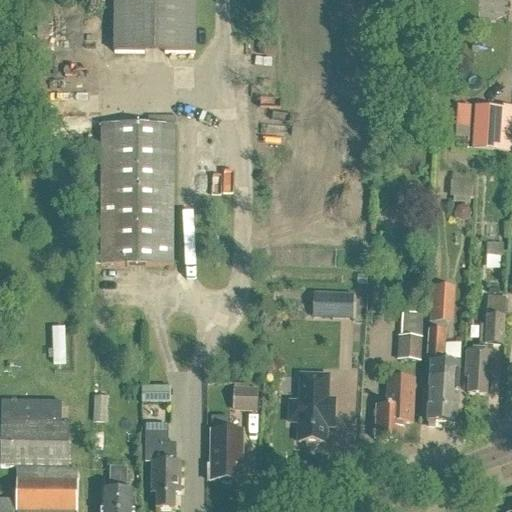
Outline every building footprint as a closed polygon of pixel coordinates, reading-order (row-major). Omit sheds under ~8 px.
[(115,0),(114,56),(195,57),(195,0),(115,0)] [(502,112),(476,110),(472,153),(499,155),(502,112)] [(102,129),(101,269),(173,269),(174,129),(102,129)] [(450,184),(449,203),(472,204),(473,184),(450,184)] [(431,289),(429,326),(453,328),(455,291),(431,289)] [(349,321),(349,294),(307,295),(308,321),(349,321)] [(467,353),(465,381),(469,381),(468,398),(486,398),(487,376),(492,377),(493,355),(492,355),(493,349),(503,350),(506,301),(488,300),(487,315),(485,348),(480,348),(479,354),(467,353)] [(421,366),(423,317),(402,316),(401,340),(399,340),(397,365),(421,366)] [(65,329),(50,330),(52,366),(66,365),(65,329)] [(456,428),(460,368),(443,367),(445,335),(429,334),(427,367),(430,368),(427,426),(456,428)] [(306,446),(306,449),(312,452),(318,450),(318,447),(326,447),(326,431),(334,431),(335,404),(327,404),(328,380),(301,379),(300,406),(290,406),(289,426),(299,426),(298,446),(306,446)] [(377,410),(375,444),(402,445),(402,426),(412,427),(415,383),(389,381),(387,411),(377,410)] [(171,391),(143,391),(143,408),(171,408),(171,391)] [(234,392),(233,412),(257,413),(258,393),(234,392)] [(107,428),(108,401),(94,400),(93,427),(107,428)] [(62,406),(0,405),(0,450),(0,471),(16,471),(16,504),(0,503),(0,511),(77,511),(78,485),(77,485),(77,473),(68,473),(69,428),(61,428),(62,406)] [(210,470),(209,470),(209,485),(235,485),(235,470),(243,470),(243,435),(229,435),(229,420),(211,420),(210,470)] [(145,466),(152,466),(151,497),(157,497),(156,511),(174,511),(175,498),(180,498),(181,465),(176,465),(176,447),(168,447),(168,429),(146,429),(145,466)] [(127,495),(127,471),(110,471),(110,494),(101,494),(101,511),(134,511),(135,495),(127,495)]
